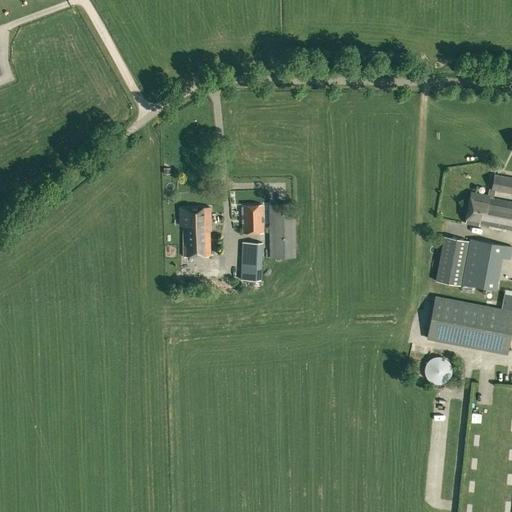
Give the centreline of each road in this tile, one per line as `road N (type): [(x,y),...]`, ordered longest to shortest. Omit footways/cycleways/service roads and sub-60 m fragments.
road 1 (unclassified): [(0,235),(148,117),(211,81),(511,84)]
road 2 (track): [(80,0),(148,117)]
